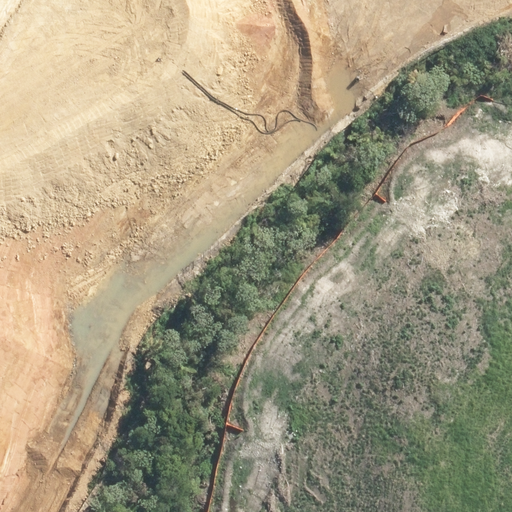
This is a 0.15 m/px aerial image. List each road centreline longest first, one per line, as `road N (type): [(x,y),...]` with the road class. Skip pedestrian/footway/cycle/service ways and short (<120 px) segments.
road 1 (unknown): [(225,0),(146,90),(0,321)]
road 2 (unknown): [(323,511),(404,336),(511,250)]
